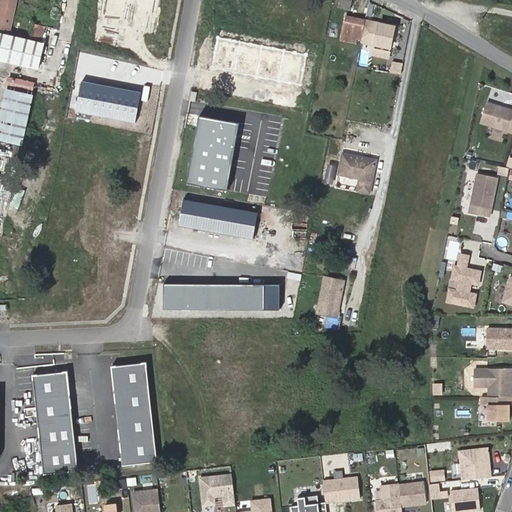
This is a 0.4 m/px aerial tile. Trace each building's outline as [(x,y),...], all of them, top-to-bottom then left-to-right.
[(0,58),(39,68),(44,44),(41,44),(45,25),(35,23),(32,41),(5,35),(11,0),(1,0),(0,7),(0,58)] [(351,0),(339,0),(339,8),(350,10),(351,0)] [(356,43),(356,39),(362,40),(366,20),(346,16),(341,40),(356,43)] [(390,50),(395,25),(366,19),(366,20),(362,40),(375,43),(375,46),(390,50)] [(9,89),(34,94),(37,84),(11,78),(9,89)] [(34,94),(9,89),(0,128),(0,137),(23,143),(34,94)] [(511,137),(511,115),(488,108),(481,128),(511,137)] [(242,121),(198,114),(194,139),(237,147),(242,121)] [(341,129),(334,128),(332,138),(339,140),(341,129)] [(237,147),(194,139),(190,159),(234,167),(237,147)] [(370,158),(337,152),(333,174),(354,177),(352,190),(364,192),(370,158)] [(234,167),(190,159),(186,185),(230,193),(234,167)] [(492,211),(499,179),(479,175),(472,207),(492,211)] [(491,218),(492,211),(472,207),(470,214),(491,218)] [(479,287),(482,274),(467,271),(470,258),(462,256),(459,269),(455,268),(453,282),(460,283),(458,293),(451,291),(448,304),(475,310),(478,297),(470,295),(472,286),(479,287)] [(346,285),(326,281),(318,319),(338,323),(346,285)] [(266,283),(165,282),(165,308),(266,309),(266,283)] [(437,329),(439,316),(429,315),(428,328),(437,329)] [(511,351),(511,331),(489,331),(489,351),(511,351)] [(151,396),(148,364),(113,368),(116,398),(151,396)] [(72,402),(69,372),(34,376),(37,405),(72,402)] [(511,399),(511,372),(476,372),(476,390),(490,390),(490,400),(511,399)] [(157,451),(151,396),(116,398),(122,454),(157,451)] [(511,399),(490,400),(482,400),(482,408),(489,408),(489,424),(510,424),(510,408),(511,407),(511,399)] [(78,459),(72,402),(37,405),(43,462),(78,459)] [(158,463),(157,451),(122,454),(124,467),(158,463)] [(362,453),(352,454),(353,461),(363,460),(362,453)] [(492,482),(489,453),(461,457),(464,485),(492,482)] [(79,472),(78,459),(43,462),(45,475),(79,472)] [(233,483),(232,476),(201,480),(201,486),(233,483)] [(136,477),(126,478),(127,485),(136,485),(136,477)] [(431,480),(432,489),(445,487),(443,478),(431,480)] [(361,501),(359,479),(324,484),(326,505),(361,501)] [(236,506),(233,483),(201,486),(204,507),(215,506),(214,498),(224,497),(225,507),(236,506)] [(82,493),(81,484),(71,485),(72,494),(82,493)] [(428,506),(425,484),(401,487),(403,509),(428,506)] [(403,511),(403,509),(401,487),(401,486),(383,488),(384,503),(377,504),(378,511),(403,511)] [(442,490),(432,491),(433,505),(443,504),(442,490)] [(160,511),(158,491),(133,494),(135,511),(160,511)] [(480,511),(479,493),(453,496),(454,511),(480,511)] [(327,511),(326,505),(319,506),(318,498),(305,499),(306,507),(292,509),(291,511),(327,511)] [(253,511),(271,511),(270,500),(253,502),(253,511)]
